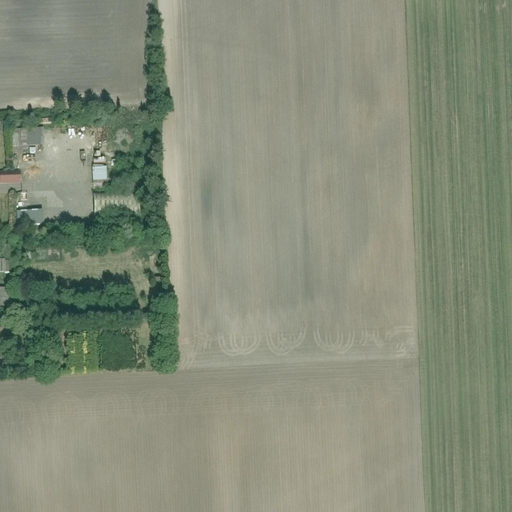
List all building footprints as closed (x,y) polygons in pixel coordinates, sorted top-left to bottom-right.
[(39,129),(12,130),(13,147),(40,146),(39,129)] [(106,166),(92,167),(93,189),(107,188),(106,166)] [(0,173),(0,183),(21,183),(21,173),(0,173)] [(113,195),(93,196),(94,215),(112,214),(112,204),(114,204),(113,195)] [(17,214),(17,226),(42,225),(42,213),(17,214)] [(0,273),(8,273),(8,259),(0,259),(0,273)]
